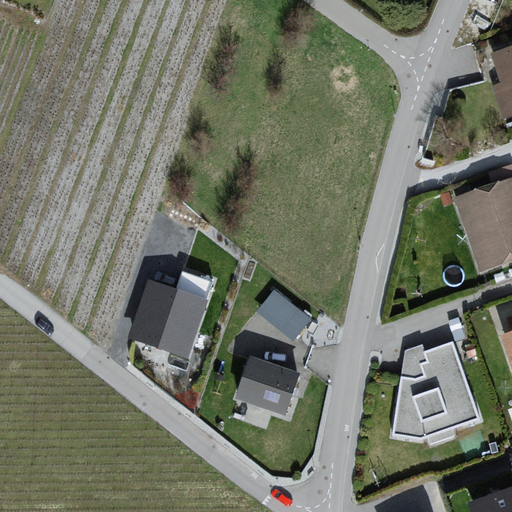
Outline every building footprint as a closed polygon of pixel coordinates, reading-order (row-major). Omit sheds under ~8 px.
[(488,89),(498,123),(511,118),(511,49),(490,57),(499,85),(488,89)] [(511,180),(452,201),(476,271),(511,259),(511,180)] [(136,275),(122,338),(183,358),(203,294),(136,275)] [(266,288),(250,310),(288,340),(304,317),(266,288)] [(511,331),(501,335),(511,374),(511,331)] [(418,344),(398,348),(386,437),(422,440),(478,424),(447,348),(422,355),(418,344)] [(248,358),(234,400),(283,416),(297,374),(248,358)] [(511,511),(511,480),(465,498),(468,511),(511,511)]
